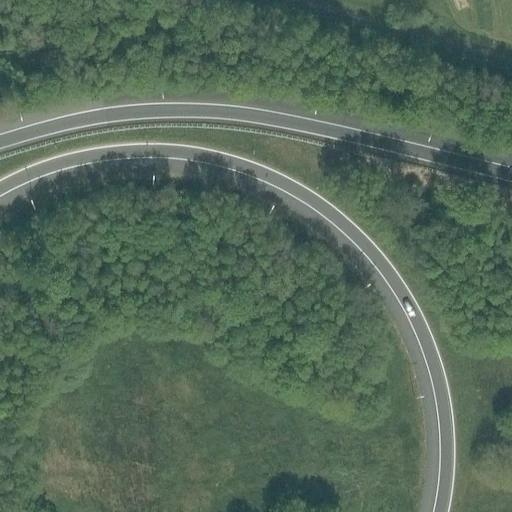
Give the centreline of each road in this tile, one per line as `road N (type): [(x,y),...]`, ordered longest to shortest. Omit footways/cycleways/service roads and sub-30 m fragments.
road 1 (motorway): [(0,189),(61,163),(128,153),(197,156),(263,175),(334,217),(396,283),(440,373),(451,442),(442,511)]
road 2 (motorway): [(511,178),(238,116),(172,110),(66,123),(0,142)]
